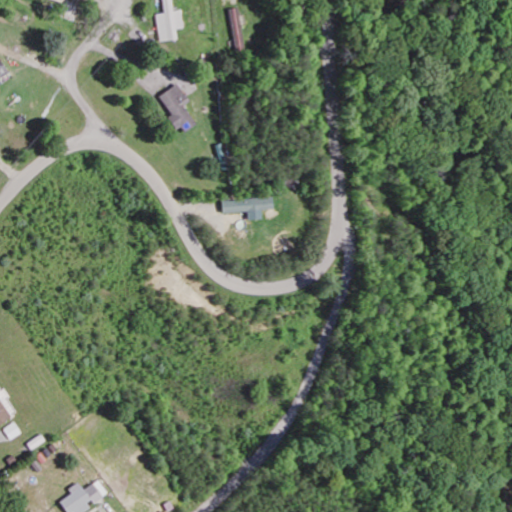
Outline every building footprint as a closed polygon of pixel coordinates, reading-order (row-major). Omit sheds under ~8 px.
[(184,30),(182,11),(174,12),(172,0),(163,0),(165,14),(158,15),(161,43),(178,41),(177,31),(184,30)] [(0,80),(11,74),(3,60),(0,61),(0,80)] [(158,98),(171,116),(169,118),(180,136),(196,126),(183,106),(189,102),(178,85),(158,98)] [(221,202),(223,215),(246,213),(247,221),(261,220),(260,211),(273,210),(271,198),(221,202)] [(0,425),(11,418),(0,402),(0,425)] [(4,431),(12,442),(23,435),(15,423),(4,431)] [(62,502),(67,511),(87,511),(90,510),(89,507),(108,495),(99,481),(83,491),(78,484),(68,490),(72,496),(62,502)]
